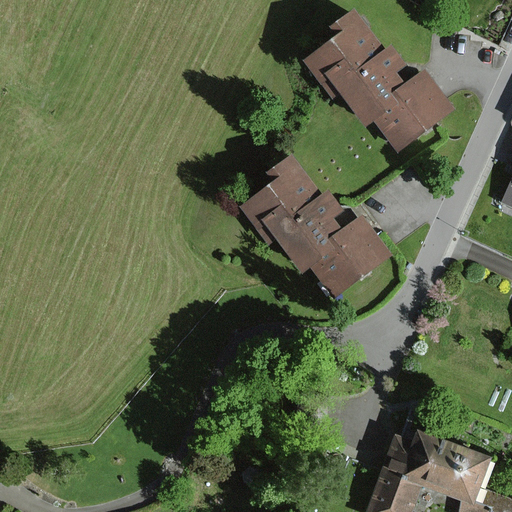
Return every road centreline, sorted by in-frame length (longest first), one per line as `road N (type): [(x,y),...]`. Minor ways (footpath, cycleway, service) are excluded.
road 1 (unclassified): [(401,325),(238,342),(161,492),(104,511)]
road 2 (track): [(255,336),(242,296),(219,276),(105,219),(0,70)]
road 3 (residential): [(401,325),(511,84)]
